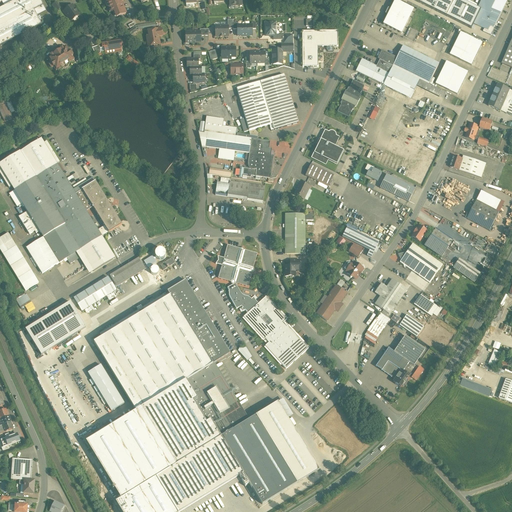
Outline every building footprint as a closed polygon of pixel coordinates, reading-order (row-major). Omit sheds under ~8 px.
[(46,11),(40,0),(5,0),(0,3),(0,44),(41,23),(36,15),(46,11)] [(120,0),(106,0),(111,13),(114,12),(117,18),(126,14),(122,3),(123,3),(124,1),(122,0),(120,0)] [(416,10),(396,0),(394,0),(390,8),(388,6),(383,15),(387,17),(382,26),(404,36),(416,10)] [(413,0),(471,29),(474,24),(481,10),(460,0),(454,0),(453,2),(447,0),(413,0)] [(506,0),(485,0),(485,2),(482,0),(480,3),(483,4),(481,10),(474,24),(483,28),(492,10),(501,15),(507,2),(506,0)] [(73,6),(67,10),(67,9),(65,10),(66,11),(63,12),(66,16),(67,15),(71,21),(80,16),(73,6)] [(492,10),(483,28),(485,29),(488,31),(490,27),(494,28),(495,26),(497,27),(498,25),(496,24),(501,15),(492,10)] [(56,27),(63,23),(60,19),(53,23),(56,27)] [(275,28),(275,23),(266,23),(266,36),(273,36),(276,36),(275,32),(277,32),(277,28),(275,28)] [(228,27),(216,27),(216,32),(216,37),(220,37),(223,37),(228,37),(228,30),(228,29),(228,27)] [(494,28),(490,27),(488,31),(485,29),(483,32),(491,36),(494,28)] [(157,30),(149,32),(152,46),(160,45),(157,30)] [(337,31),(302,32),(303,67),(308,67),(313,67),(318,67),(318,51),(317,47),(322,47),(327,47),(327,50),(328,50),(328,51),(332,51),(332,50),(333,50),(333,47),(338,47),(337,31)] [(461,33),(450,55),(472,66),(482,44),(461,33)] [(292,35),(284,35),(284,40),(284,43),(293,43),(292,35)] [(125,39),(112,41),(112,43),(107,44),(106,41),(101,42),(102,48),(104,48),(105,51),(104,51),(105,52),(115,50),(115,53),(122,52),(122,49),(122,48),(122,47),(126,46),(125,39)] [(511,42),(503,64),(511,67),(511,42)] [(293,52),(293,44),(282,45),(282,51),(282,52),(293,52)] [(99,45),(92,48),(95,54),(101,54),(99,45)] [(439,64),(403,46),(396,59),(393,66),(420,80),(429,84),(439,64)] [(62,47),(50,55),(51,57),(48,59),(51,63),(49,64),(49,65),(51,68),(53,69),(54,68),(56,71),(61,68),(63,69),(65,69),(67,68),(68,67),(69,65),(70,63),(74,60),(72,56),(73,55),(73,54),(71,51),(70,50),(69,51),(66,47),(63,49),(62,47)] [(282,51),(276,51),(276,50),(274,50),(274,51),(273,51),(273,65),(282,65),(282,61),(284,61),(284,57),(282,57),(282,52),(282,51)] [(396,59),(382,52),(378,59),(385,63),(393,66),(396,59)] [(194,60),(187,60),(187,68),(190,68),(198,68),(198,67),(198,60),(194,60)] [(376,67),(362,60),(356,71),(361,74),(365,76),(383,85),(393,66),(385,63),(383,66),(378,63),(376,67)] [(446,62),(436,84),(457,95),(468,73),(446,62)] [(243,65),(237,65),(237,66),(233,66),(231,66),(231,68),(231,75),(232,76),(235,75),(236,75),(243,75),(243,65)] [(420,80),(393,66),(383,85),(410,99),(417,86),(420,80)] [(198,67),(198,68),(190,68),(190,71),(190,75),(204,75),(201,75),(201,67),(198,67)] [(353,81),(350,89),(349,89),(347,92),(346,92),(342,100),(343,100),(341,104),(342,104),(338,112),(349,117),(352,109),(353,110),(355,106),(356,107),(360,98),(359,98),(361,95),(360,94),(364,86),(361,85),(362,82),(363,83),(365,79),(364,79),(365,76),(361,74),(359,77),(358,76),(356,79),(358,80),(356,83),(353,81)] [(204,75),(190,75),(190,76),(190,79),(193,79),(193,83),(196,83),(196,84),(199,84),(200,83),(204,83),(204,75)] [(264,81),(260,82),(272,124),(270,125),(270,126),(270,127),(271,131),(298,123),(284,75),(264,81)] [(429,84),(420,80),(417,86),(443,100),(446,93),(429,84)] [(259,82),(237,89),(246,120),(249,131),(270,125),(272,124),(260,82),(259,82)] [(498,85),(489,106),(490,107),(493,108),(494,108),(496,109),(496,110),(497,110),(500,111),(501,112),(501,111),(510,90),(509,90),(506,89),(505,88),(503,87),(502,87),(499,86),(499,85),(498,85)] [(511,91),(510,90),(501,111),(511,116),(511,91)] [(9,101),(5,103),(4,101),(0,102),(0,107),(2,107),(3,110),(0,111),(5,122),(12,119),(10,113),(14,112),(9,101)] [(437,124),(442,112),(428,106),(426,110),(429,112),(428,114),(431,115),(428,121),(437,124)] [(370,119),(375,121),(381,109),(376,107),(370,119)] [(400,107),(387,133),(400,139),(413,113),(400,107)] [(237,129),(223,127),(224,120),(206,118),(204,132),(236,137),(237,129)] [(493,122),(483,119),(480,129),(490,132),(493,122)] [(246,120),(241,121),(244,133),(249,131),(246,120)] [(477,127),(471,125),(467,137),(473,139),(477,127)] [(236,137),(204,132),(204,134),(199,133),(202,147),(219,150),(220,150),(235,152),(249,154),(251,139),(237,137),(236,137)] [(329,134),(326,133),(313,158),(325,163),(327,159),(336,163),(342,152),(333,147),(337,138),(334,137),(334,135),(334,134),(333,133),(331,133),(330,133),(329,134)] [(490,137),(480,134),(478,140),(488,143),(490,137)] [(257,140),(251,139),(249,154),(248,164),(249,167),(250,169),(251,169),(251,170),(244,169),(243,175),(247,175),(247,177),(251,178),(251,176),(268,179),(269,173),(271,173),(271,172),(274,151),(267,150),(268,144),(257,142),(258,140),(257,140)] [(421,155),(433,161),(441,144),(437,142),(433,150),(425,146),(421,155)] [(369,143),(363,156),(387,167),(392,156),(393,156),(394,155),(369,143)] [(235,152),(220,150),(219,150),(219,154),(218,159),(233,161),(235,152)] [(463,159),(454,157),(450,168),(459,171),(463,159)] [(481,162),(464,157),(463,159),(459,171),(482,178),(476,176),(481,162)] [(57,164),(14,191),(9,194),(17,207),(22,204),(28,212),(40,232),(43,238),(26,248),(42,274),(59,263),(69,257),(70,259),(79,253),(78,252),(102,237),(87,211),(76,194),(57,164)] [(334,176),(311,165),(306,176),(328,187),(334,176)] [(232,172),(210,169),(209,175),(231,178),(232,172)] [(368,172),(366,176),(377,182),(381,174),(372,170),(371,174),(368,172)] [(386,176),(380,188),(408,202),(414,190),(386,176)] [(122,224),(96,182),(76,194),(87,211),(92,208),(93,209),(93,208),(109,233),(108,233),(109,233),(122,225),(122,224)] [(265,187),(230,182),(228,195),(248,198),(247,199),(263,201),(265,187)] [(310,187),(300,182),(294,195),(304,200),(310,187)] [(501,202),(482,192),(477,201),(496,211),(501,202)] [(496,211),(477,201),(467,219),(490,231),(499,213),(496,211)] [(40,232),(28,212),(19,217),(30,235),(35,232),(36,234),(40,232)] [(306,214),(285,214),(285,255),(305,255),(306,214)] [(419,226),(417,229),(416,229),(413,233),(414,233),(411,237),(420,242),(427,231),(419,226)] [(378,243),(347,228),(342,237),(370,251),(367,256),(371,258),(378,243)] [(24,258),(8,233),(0,238),(0,239),(15,264),(24,258)] [(450,244),(433,233),(425,246),(442,257),(450,244)] [(340,237),(336,243),(341,247),(345,241),(340,237)] [(442,265),(413,244),(405,255),(405,253),(398,255),(401,260),(400,262),(403,265),(405,269),(405,266),(430,283),(442,265)] [(363,251),(354,245),(349,251),(358,257),(363,251)] [(240,249),(230,246),(230,247),(228,246),(227,248),(224,260),(221,262),(222,265),(219,277),(219,279),(221,279),(221,280),(231,282),(233,285),(236,284),(246,287),(246,286),(248,287),(248,285),(249,285),(252,273),(255,271),(253,268),(257,257),(256,256),(257,254),(255,254),(255,253),(245,251),(243,248),(240,249)] [(24,258),(15,264),(24,278),(35,272),(25,257),(24,258)] [(139,258),(130,263),(135,271),(136,272),(144,266),(139,258)] [(172,259),(160,266),(164,271),(175,264),(172,259)] [(480,274),(459,260),(453,268),(475,283),(480,274)] [(299,261),(290,261),(290,265),(289,266),(285,266),(285,268),(285,269),(285,271),(284,271),(284,276),(285,277),(289,277),(290,277),(292,277),(293,277),(293,273),(295,273),(295,271),(299,271),(299,261)] [(130,263),(110,276),(115,284),(135,271),(130,263)] [(363,269),(354,263),(353,265),(351,264),(346,271),(348,272),(347,274),(350,276),(350,278),(353,278),(356,280),(363,269)] [(108,277),(74,298),(82,312),(116,290),(108,277)] [(392,280),(387,287),(381,283),(375,293),(381,297),(375,305),(390,315),(407,290),(392,280)] [(209,319),(185,281),(168,291),(170,296),(171,296),(213,364),(230,354),(212,323),(210,324),(208,320),(209,319)] [(245,296),(244,296),(243,296),(242,295),(241,294),(241,293),(236,284),(233,285),(228,288),(229,291),(229,292),(229,293),(229,294),(229,295),(229,296),(230,297),(237,309),(241,307),(243,308),(242,309),(243,312),(245,311),(248,314),(259,304),(255,300),(253,298),(252,300),(251,299),(250,298),(248,297),(247,297),(245,296)] [(347,293),(336,286),(330,296),(340,303),(347,293)] [(27,294),(17,301),(21,307),(31,301),(27,294)] [(170,296),(145,311),(143,309),(139,312),(140,314),(94,343),(136,411),(144,406),(186,380),(213,364),(171,296),(170,296)] [(340,303),(330,296),(317,314),(327,321),(340,303)] [(441,310),(421,296),(414,305),(431,316),(433,314),(437,317),(441,310)] [(248,314),(244,318),(264,340),(265,339),(269,343),(265,347),(286,369),(308,349),(288,326),(287,327),(283,323),(287,320),(266,297),(259,304),(248,314)] [(28,311),(35,307),(32,302),(25,306),(28,311)] [(391,319),(399,324),(402,319),(395,314),(391,319)] [(423,327),(407,316),(400,325),(417,337),(423,327)] [(425,350),(405,336),(394,352),(409,363),(414,366),(425,350)] [(394,352),(389,349),(376,367),(395,380),(401,370),(403,372),(409,363),(394,352)] [(504,352),(494,349),(488,364),(498,368),(504,352)] [(94,429),(52,361),(45,366),(48,370),(51,374),(88,433),(94,429)] [(247,421),(213,364),(186,380),(198,399),(194,402),(207,423),(211,420),(222,439),(249,483),(262,504),(297,483),(256,416),(247,421)] [(101,365),(88,373),(111,411),(124,404),(101,365)] [(42,373),(40,369),(33,372),(70,443),(77,439),(45,377),(42,373)] [(403,372),(401,370),(395,380),(394,381),(395,383),(399,386),(402,386),(409,375),(403,372)] [(421,374),(416,371),(412,377),(417,381),(421,374)] [(489,388),(463,379),(460,385),(486,395),(486,394),(489,388)] [(186,380),(144,406),(180,465),(222,439),(211,420),(207,423),(194,402),(198,399),(186,380)] [(511,381),(506,380),(499,399),(511,403),(511,381)] [(6,410),(0,411),(0,419),(8,416),(6,410)] [(8,416),(0,419),(0,426),(11,422),(8,416)] [(11,422),(0,426),(0,433),(0,434),(13,429),(11,422)] [(244,486),(249,483),(222,439),(180,465),(160,478),(180,511),(238,476),(244,486)] [(32,461),(13,459),(11,480),(20,480),(25,481),(25,480),(31,481),(32,461)] [(31,481),(25,480),(25,481),(20,480),(19,485),(24,485),(24,493),(33,494),(34,481),(31,481)] [(25,503),(19,502),(19,505),(15,505),(14,511),(27,511),(28,505),(24,505),(25,503)] [(63,507),(55,503),(50,511),(52,511),(60,511),(62,509),(63,507)]
